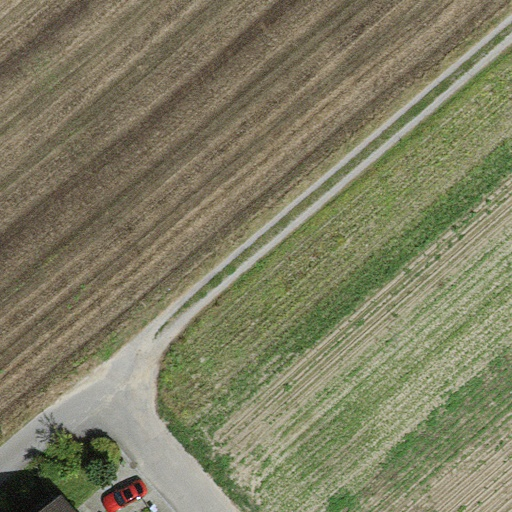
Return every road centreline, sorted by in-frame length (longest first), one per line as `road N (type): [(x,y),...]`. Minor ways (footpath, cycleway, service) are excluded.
road 1 (track): [(109,386),(511,21)]
road 2 (residential): [(109,386),(217,511)]
